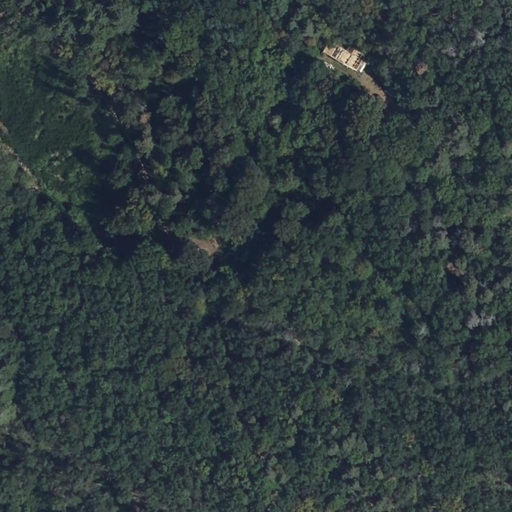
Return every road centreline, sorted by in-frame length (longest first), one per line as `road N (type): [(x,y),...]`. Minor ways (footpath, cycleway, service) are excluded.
road 1 (track): [(249,114),(203,124),(102,82),(98,93),(139,153),(161,211),(192,265),(348,368),(412,430),(473,511)]
road 2 (track): [(158,0),(249,114),(511,353)]
